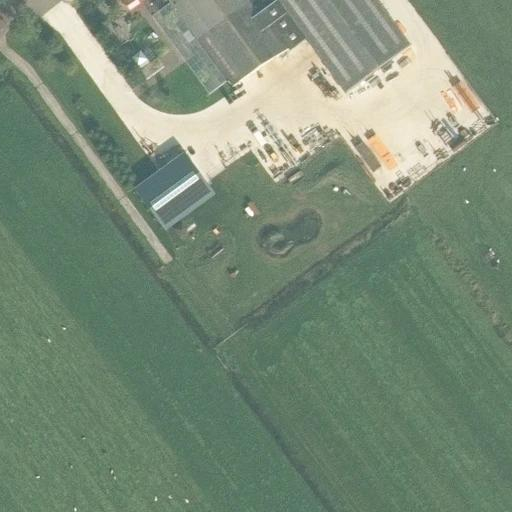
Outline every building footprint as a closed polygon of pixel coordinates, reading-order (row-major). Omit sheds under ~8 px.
[(116,0),(119,4),(121,3),(123,6),(127,8),(138,1),(137,0),(116,0)] [(168,0),(233,88),(288,49),(291,52),(307,40),(347,95),(411,48),(376,0),(168,0)] [(154,77),(165,63),(149,50),(138,64),(154,77)] [(451,92),(462,110),(474,103),(463,84),(451,92)] [(185,153),(136,189),(165,230),(215,195),(185,153)]
